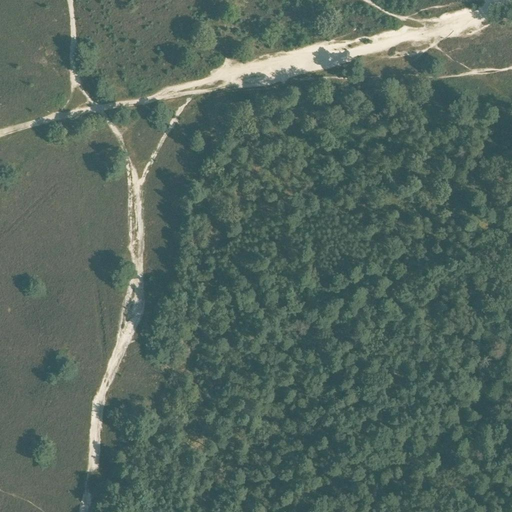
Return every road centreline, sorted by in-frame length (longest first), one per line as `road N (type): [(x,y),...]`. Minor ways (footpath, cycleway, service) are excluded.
road 1 (track): [(511,4),(423,35),(100,109)]
road 2 (unknown): [(453,511),(478,430),(511,381)]
